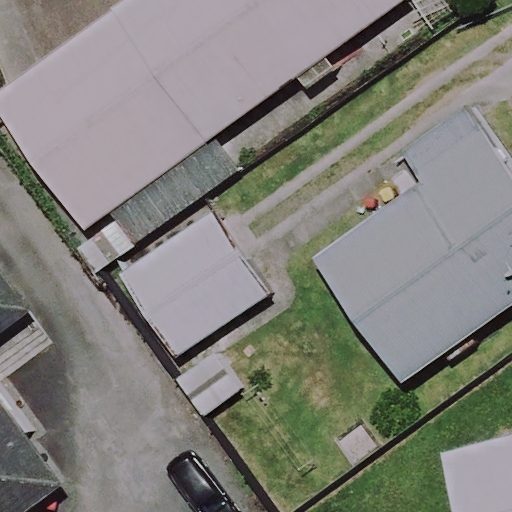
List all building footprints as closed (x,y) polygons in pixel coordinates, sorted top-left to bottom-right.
[(413,1),(412,0),(145,0),(0,104),(0,105),(91,232),(413,1)] [(511,312),(511,163),(491,136),(324,261),(415,384),(511,312)] [(273,297),(220,215),(129,274),(182,356),(273,297)] [(0,511),(33,511),(71,486),(0,383),(0,339),(31,318),(0,273),(0,511)] [(511,511),(511,442),(455,458),(469,511),(511,511)]
